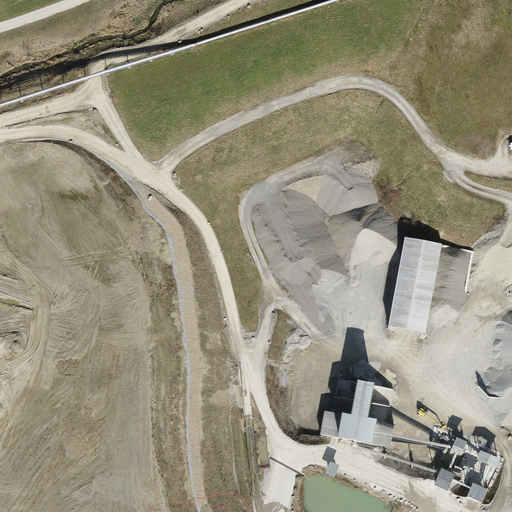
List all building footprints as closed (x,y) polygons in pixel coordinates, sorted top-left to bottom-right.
[(442,246),(405,239),(389,328),(426,335),(442,246)] [(340,438),(371,444),(376,421),(367,419),(374,385),(360,382),(353,416),(344,415),(340,438)] [(340,438),(344,415),(325,412),(321,435),(340,438)] [(395,425),(376,421),(371,444),(390,448),(395,425)] [(452,492),(470,498),(474,484),(484,488),(487,478),(497,481),(504,459),(478,450),(473,465),(457,459),(452,473),(458,475),(452,492)] [(437,488),(451,492),(456,476),(443,471),(437,488)] [(470,498),(483,504),(489,491),(476,485),(470,498)]
